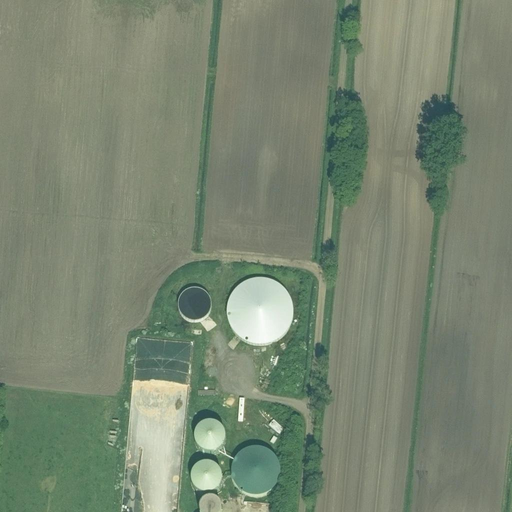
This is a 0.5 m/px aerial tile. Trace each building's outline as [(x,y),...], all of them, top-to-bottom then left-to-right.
[(228,322),(232,333),(239,342),(250,348),(263,350),(280,344),(290,333),(293,324),(293,309),(287,297),(280,289),(266,284),(252,285),(241,290),(232,299),(228,310),(228,322)] [(178,314),(180,319),(184,323),(190,325),(195,326),(201,324),(205,320),(208,316),(209,310),(208,304),(205,299),(201,296),(195,294),(190,294),(185,296),(181,300),(179,304),(178,309),(178,314)] [(215,457),(221,455),(225,451),(228,446),(228,440),(227,435),(224,430),(219,427),(215,425),(209,425),(204,426),(200,429),(197,433),(196,438),(195,444),(197,449),(200,453),(204,456),(210,457),(215,457)] [(238,466),(236,474),(237,482),(239,489),(245,495),(252,499),(259,501),(267,500),(274,496),(280,491),(284,484),(285,476),(283,468),(279,461),(273,456),(265,453),(257,453),(250,455),(243,460),(238,466)] [(211,499),(216,497),(221,493),(223,488),(224,482),(223,477),(220,472),(215,469),(210,467),(205,467),(200,468),(196,471),(193,476),(191,480),(191,486),(193,491),(196,495),(200,498),(205,499),(211,499)] [(218,507),(215,505),(212,504),(208,503),(204,504),(201,506),(199,509),(198,511),(220,511),(218,507)]
